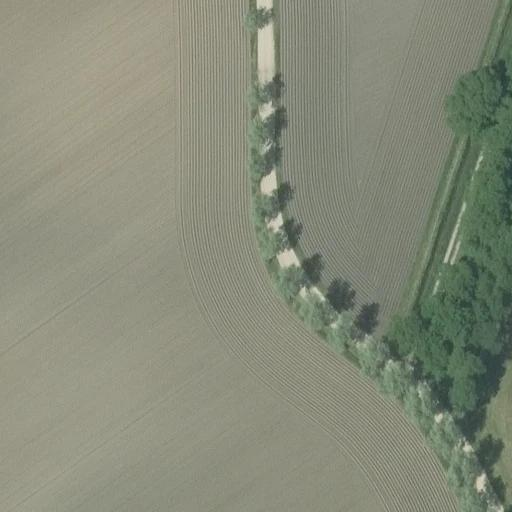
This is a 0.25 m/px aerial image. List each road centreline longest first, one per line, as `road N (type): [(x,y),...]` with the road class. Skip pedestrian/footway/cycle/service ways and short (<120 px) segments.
road 1 (track): [(404,371),(289,280),(275,239),(262,0)]
road 2 (track): [(404,371),(431,332),(511,80)]
road 3 (track): [(404,371),(455,433),(494,511)]
